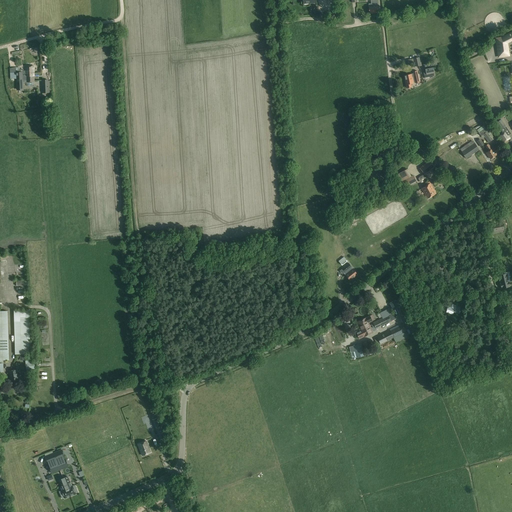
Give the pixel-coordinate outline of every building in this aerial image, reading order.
[(371,0),(372,4),(369,4),(369,13),(378,13),(377,0),(371,0)] [(509,55),(507,42),(511,40),(511,41),(511,40),(511,32),(502,37),(496,38),(498,56),(509,55)] [(476,56),(471,58),(483,87),(486,86),(487,88),(495,85),(485,60),(483,61),(484,65),(480,66),(476,56)] [(26,72),(22,72),(10,73),(11,79),(17,78),(22,78),(22,77),(26,77),(28,77),(29,77),(29,74),(30,74),(34,74),(34,66),(25,67),(26,72)] [(433,76),(433,74),(432,67),(425,68),(425,70),(423,70),(424,78),(433,76)] [(411,75),(404,76),(406,88),(411,87),(410,84),(413,83),(414,83),(415,83),(419,83),(417,71),(412,72),(413,75),(411,75)] [(22,78),(17,78),(17,90),(23,90),(23,83),(35,82),(34,74),(30,74),(29,74),(29,77),(28,77),(26,77),(22,77),(22,78)] [(511,134),(506,126),(503,123),(497,127),(500,130),(498,131),(500,135),(499,135),(504,142),(509,139),(508,136),(511,134)] [(483,135),(488,143),(493,140),(487,132),(491,129),(489,126),(478,133),(481,136),(483,135)] [(466,159),(479,150),(474,143),(462,152),(466,159)] [(485,146),(489,151),(486,153),(491,159),(500,152),(498,149),(494,152),(492,149),(491,149),(488,144),(485,146)] [(385,151),(381,148),(377,154),(381,157),(385,151)] [(435,167),(429,160),(419,168),(425,175),(435,167)] [(407,169),(398,174),(402,181),(411,176),(407,169)] [(416,181),(413,175),(401,182),(404,187),(416,181)] [(436,194),(430,184),(430,183),(429,182),(426,184),(427,185),(421,188),(427,199),(436,194)] [(504,231),(504,229),(502,223),(491,226),(492,234),(504,231)] [(344,257),(339,261),(342,265),(347,261),(344,257)] [(343,268),(345,272),(352,267),(349,263),(343,268)] [(357,274),(353,269),(346,275),(350,280),(357,274)] [(506,274),(499,276),(498,276),(500,281),(501,283),(500,283),(501,288),(502,288),(509,286),(510,286),(508,281),(507,279),(508,279),(507,274),(506,274)] [(402,301),(395,304),(397,308),(402,323),(404,322),(407,330),(413,328),(410,320),(404,305),(402,301)] [(447,309),(454,312),(458,314),(460,308),(449,304),(447,309)] [(29,310),(14,311),(15,354),(27,354),(26,330),(30,330),(29,310)] [(0,363),(3,363),(3,360),(9,360),(7,311),(0,311),(0,363)] [(360,330),(356,332),(357,334),(359,339),(363,336),(364,337),(373,332),(372,330),(368,323),(372,321),(370,316),(366,318),(356,322),(360,330)] [(387,316),(379,320),(382,326),(390,322),(387,316)] [(382,326),(379,320),(373,323),(373,324),(375,327),(376,328),(382,326)] [(463,332),(466,337),(472,333),(469,328),(463,332)] [(390,331),(374,338),(377,345),(393,338),(390,331)] [(361,344),(350,347),(351,351),(355,350),(357,358),(364,356),(361,344)] [(19,382),(17,370),(9,371),(11,383),(19,382)] [(155,426),(160,439),(166,437),(161,424),(158,417),(153,420),(155,426)] [(142,456),(150,452),(146,441),(138,444),(142,456)] [(62,450),(53,453),(60,470),(68,466),(65,459),(64,460),(63,457),(64,457),(62,450)] [(51,473),(60,470),(53,453),(45,457),(48,464),(49,463),(49,465),(49,466),(51,473)] [(78,492),(75,485),(72,486),(71,482),(70,483),(67,476),(63,478),(70,496),(76,494),(75,493),(78,492)] [(70,496),(63,478),(59,480),(61,486),(60,486),(62,490),(59,491),(62,498),(64,497),(65,498),(70,496)]
